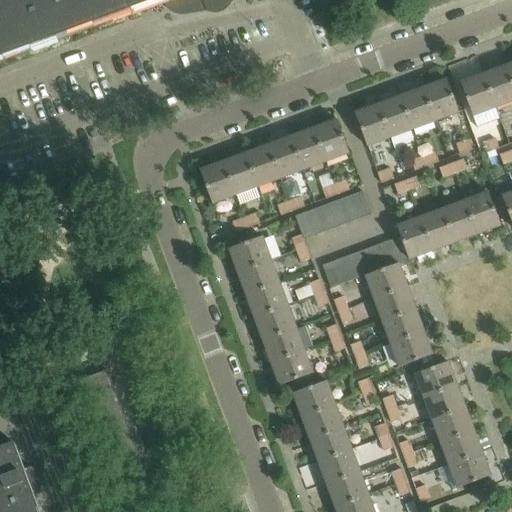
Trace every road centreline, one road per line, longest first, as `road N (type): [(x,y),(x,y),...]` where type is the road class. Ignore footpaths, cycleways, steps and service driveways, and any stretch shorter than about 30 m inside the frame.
road 1 (residential): [(271,511),(145,143)]
road 2 (unclassified): [(145,143),(511,12)]
